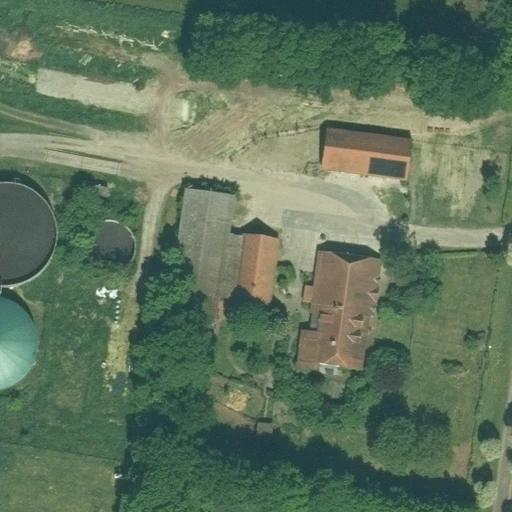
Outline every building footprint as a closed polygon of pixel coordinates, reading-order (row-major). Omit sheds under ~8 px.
[(410,115),(196,88),(187,153),(402,180),(410,115)] [(226,195),(178,191),(164,329),(212,334),(215,299),(231,301),(238,236),(222,235),(226,195)] [(275,240),(238,236),(231,301),(268,305),(275,240)] [(378,259),(314,253),(308,313),(315,314),(314,333),(298,331),(294,370),(310,371),(311,365),(359,370),(365,315),(373,316),(378,259)] [(0,390),(2,390),(14,385),(24,377),(32,366),(36,354),(36,340),(33,327),(26,316),(17,307),(5,301),(0,300),(0,390)] [(301,426),(262,420),(258,444),(297,451),(301,426)]
